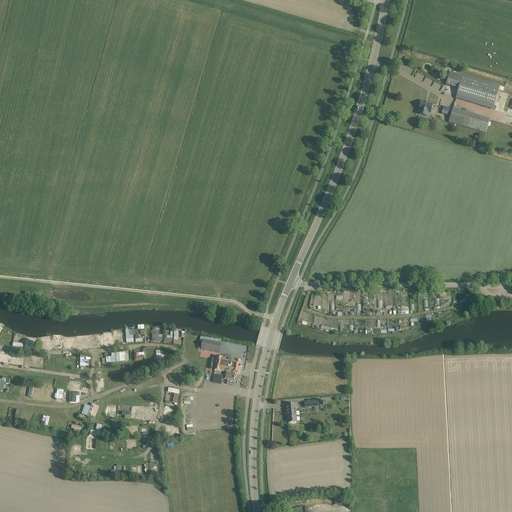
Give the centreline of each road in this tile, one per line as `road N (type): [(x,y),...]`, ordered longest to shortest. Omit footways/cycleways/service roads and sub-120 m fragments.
road 1 (tertiary): [(290,281),(351,133),(385,3)]
road 2 (track): [(265,315),(232,300),(0,277)]
road 3 (tertiary): [(511,283),(290,281)]
road 4 (tertiary): [(256,511),(255,406),(275,316)]
